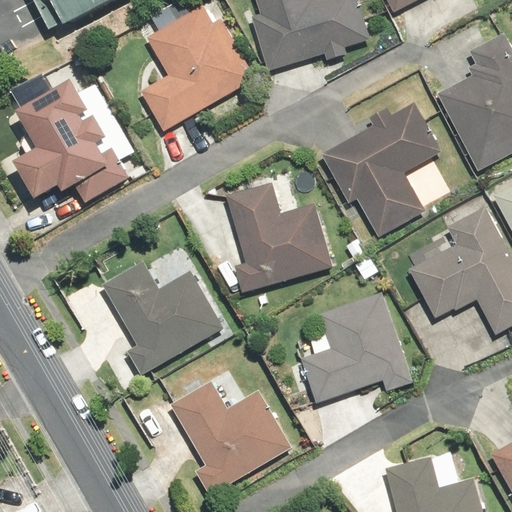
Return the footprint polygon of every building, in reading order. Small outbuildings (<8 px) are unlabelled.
[(42,0),(59,31),(120,0),(42,0)] [(261,0),(266,15),(257,17),(274,70),(330,53),(332,61),(352,55),(350,47),(375,40),(362,0),(261,0)] [(391,0),(398,13),(424,0),(391,0)] [(169,133),(261,80),(226,20),(219,24),(208,5),(184,19),(177,6),(156,18),(163,31),(152,38),(174,76),(146,93),(169,133)] [(483,172),(511,156),(511,39),(509,33),(474,51),(481,64),(473,68),(477,76),(442,94),(483,172)] [(98,111),(80,80),(25,111),(47,148),(24,161),(45,198),(69,185),(72,191),(82,185),(92,203),(136,178),(119,149),(111,153),(106,143),(116,137),(103,115),(93,121),(90,115),(98,111)] [(409,173),(447,151),(419,103),(397,115),(393,108),(375,119),(378,126),(327,156),(355,204),(363,200),(385,238),(431,211),(409,173)] [(277,184),(232,196),(250,263),(240,266),(248,294),(338,269),(320,205),(286,215),(277,184)] [(511,190),(500,196),(511,219),(511,190)] [(511,247),(491,208),(453,227),(463,245),(416,270),(442,319),(460,309),(461,311),(482,300),(501,335),(511,329),(511,247)] [(149,262),(108,285),(142,345),(133,350),(148,376),(229,329),(196,272),(164,290),(149,262)] [(306,360),(322,404),(387,381),(391,391),(418,382),(388,294),(325,316),(337,350),(306,360)] [(218,381),(177,405),(212,464),(203,470),(218,495),(298,448),(265,390),(234,409),(218,381)] [(511,445),(497,454),(511,481),(511,445)] [(487,511),(479,479),(444,488),(437,458),(391,469),(401,511),(487,511)]
